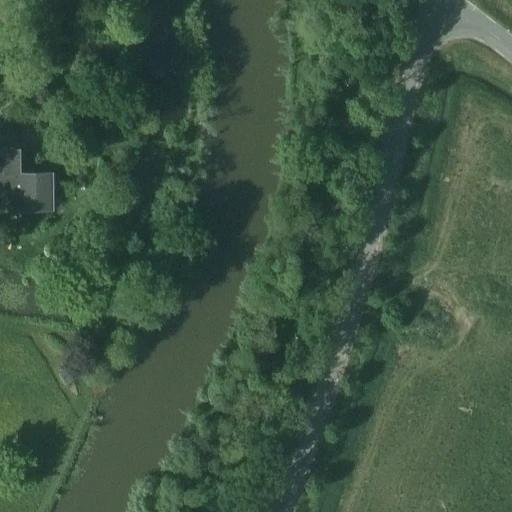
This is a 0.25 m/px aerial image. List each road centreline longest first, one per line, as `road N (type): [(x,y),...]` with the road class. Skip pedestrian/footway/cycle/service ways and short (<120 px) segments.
road 1 (tertiary): [(283,511),(362,262)]
road 2 (tertiary): [(362,262),(425,12)]
road 3 (residential): [(362,262),(438,280),(511,316)]
